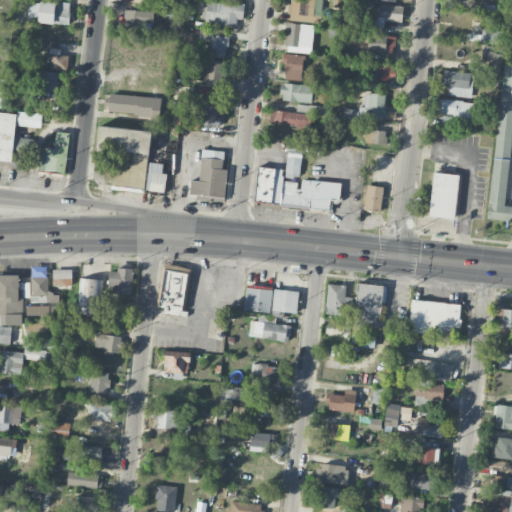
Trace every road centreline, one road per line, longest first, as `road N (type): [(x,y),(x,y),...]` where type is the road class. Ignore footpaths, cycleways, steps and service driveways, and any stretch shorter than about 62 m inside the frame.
road 1 (residential): [(153,234),(124,511)]
road 2 (primary): [(511,264),(236,236)]
road 3 (residential): [(317,244),(290,511)]
road 4 (residential): [(397,252),(426,0)]
road 5 (residential): [(487,262),(459,511)]
road 6 (residential): [(236,236),(262,0)]
road 7 (primary): [(236,236),(0,237)]
road 8 (residential): [(75,201),(99,0)]
road 9 (secondary): [(236,236),(164,214),(75,201)]
